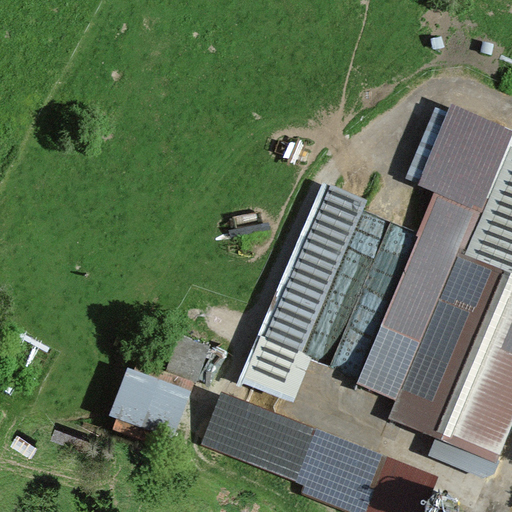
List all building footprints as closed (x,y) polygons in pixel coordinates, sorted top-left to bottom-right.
[(511,65),(507,64),(502,94),(511,96),(511,65)] [(430,457),(487,481),(511,421),(511,129),(446,102),(411,187),(435,197),(422,228),(370,358),(357,385),(397,401),(388,423),(436,443),(430,457)] [(249,380),(285,395),(329,302),(358,314),(341,347),(370,358),(422,228),(325,189),(249,380)] [(115,423),(172,449),(198,391),(215,354),(186,341),(170,377),(142,364),(115,423)] [(345,511),(365,511),(388,456),(222,392),(200,446),(302,486),(299,494),(345,511)] [(424,511),(440,477),(389,456),(367,511),(424,511)] [(460,511),(461,507),(460,503),(457,498),(452,495),(446,493),(441,493),(438,494),(433,497),(429,502),(427,508),(427,511),(460,511)]
